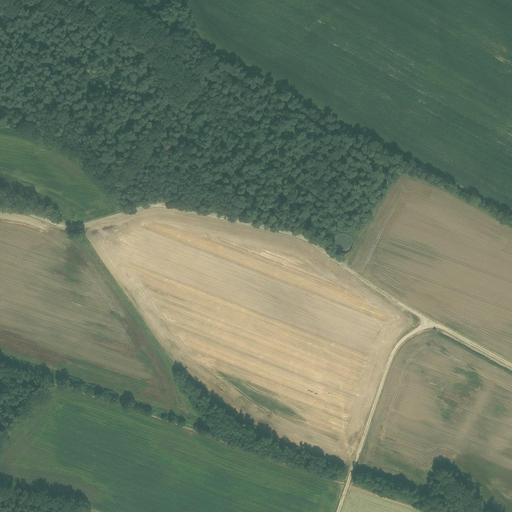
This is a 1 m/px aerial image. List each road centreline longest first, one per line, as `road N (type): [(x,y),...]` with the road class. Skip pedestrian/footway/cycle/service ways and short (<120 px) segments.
road 1 (track): [(0,208),(72,223),(164,201),(297,233),(511,365)]
road 2 (track): [(431,320),(395,344),(337,511)]
